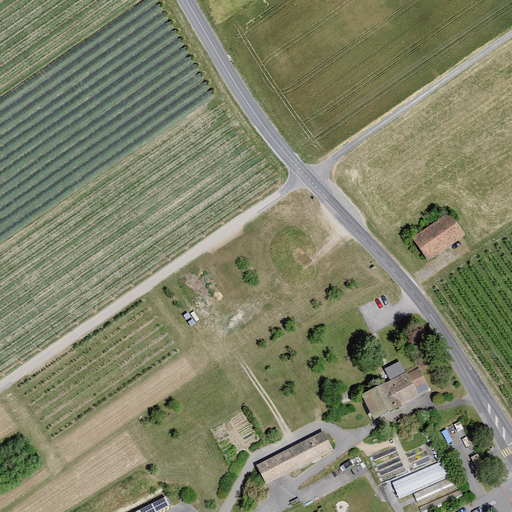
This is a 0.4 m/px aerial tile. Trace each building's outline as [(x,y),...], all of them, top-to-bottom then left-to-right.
[(431,263),(467,237),(452,216),(416,241),(431,263)] [(393,384),(366,399),(379,424),(425,400),(420,391),(429,386),(421,370),(408,377),(402,365),(387,373),(393,384)] [(326,435),(259,468),(269,489),(337,456),(326,435)] [(444,462),(393,485),(399,499),(451,477),(444,462)] [(376,494),(365,474),(297,511),(386,511),(380,500),(383,497),(380,492),(376,494)] [(455,477),(414,495),(419,505),(460,487),(455,477)] [(461,489),(420,507),(421,511),(439,511),(466,500),(461,489)] [(166,499),(138,511),(161,511),(171,508),(166,499)]
